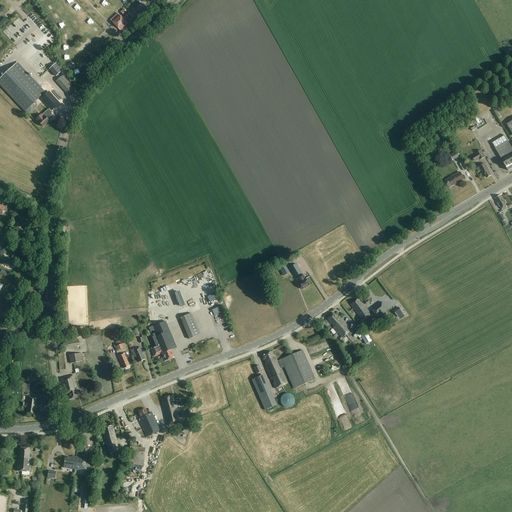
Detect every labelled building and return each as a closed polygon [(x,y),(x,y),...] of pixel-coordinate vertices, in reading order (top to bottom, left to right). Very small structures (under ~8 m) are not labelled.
[(48,4),(44,8),(47,13),(52,9),(48,4)] [(28,22),(34,16),(31,13),(25,19),(28,22)] [(118,13),(111,20),(120,30),(127,24),(118,13)] [(90,29),(95,33),(99,28),(94,24),(90,29)] [(29,46),(34,52),(40,46),(35,41),(29,46)] [(51,64),(42,56),(29,69),(38,78),(51,64)] [(0,79),(0,84),(25,111),(28,108),(34,103),(37,100),(37,101),(41,106),(46,111),(44,113),(43,115),(42,114),(36,120),(43,127),(46,124),(50,121),(49,121),(48,119),(47,119),(52,114),(51,113),(63,101),(57,95),(51,87),(50,87),(45,92),(42,88),(41,87),(41,86),(42,86),(39,82),(38,84),(18,62),(0,79)] [(73,91),(64,80),(66,78),(63,75),(61,77),(56,81),(68,95),(73,91)] [(511,148),(508,141),(495,149),(503,161),(508,171),(511,168),(511,148)] [(450,155),(453,160),(460,156),(457,151),(450,155)] [(477,154),(472,157),(475,161),(479,158),(480,160),(485,157),(481,151),(476,153),(477,154)] [(478,172),(481,171),(483,174),(484,173),(487,178),(491,176),(485,164),(479,167),(476,169),(478,172)] [(438,180),(443,176),(439,169),(433,173),(438,180)] [(449,188),(464,179),(460,172),(445,181),(449,188)] [(503,201),(500,196),(496,198),(498,203),(498,204),(500,207),(502,210),(507,207),(505,204),(506,203),(504,200),(503,201)] [(26,225),(29,218),(30,219),(31,216),(29,215),(28,218),(22,215),(19,222),(26,225)] [(11,267),(13,261),(16,262),(17,260),(14,259),(13,260),(6,257),(3,264),(11,267)] [(284,264),(278,268),(283,276),(289,272),(284,264)] [(295,277),(302,273),(296,264),(289,268),(295,277)] [(302,290),(309,285),(306,279),(303,275),(296,279),(298,284),(302,290)] [(217,292),(207,297),(210,303),(220,298),(217,292)] [(370,315),(358,299),(350,304),(354,309),(363,320),(370,315)] [(222,305),(212,309),(214,315),(224,311),(222,305)] [(376,305),(371,309),(376,316),(378,315),(382,321),(389,316),(385,310),(382,313),(376,305)] [(398,307),(393,311),(398,318),(403,314),(398,307)] [(180,318),(189,339),(200,335),(191,313),(180,318)] [(337,318),(333,314),(327,319),(334,327),(333,328),(342,338),(351,330),(339,317),(337,318)] [(151,335),(155,347),(151,348),(155,356),(162,353),(165,361),(174,357),(171,350),(176,347),(165,321),(153,326),(153,327),(155,333),(152,334),(151,335)] [(364,334),(361,336),(361,337),(363,339),(366,344),(372,341),(370,339),(367,333),(364,334)] [(75,340),(74,336),(62,338),(64,348),(80,345),(78,339),(75,340)] [(117,346),(114,347),(114,348),(115,347),(117,350),(115,351),(116,351),(126,347),(124,343),(117,346)] [(134,358),(136,357),(138,362),(145,359),(142,354),(143,353),(141,347),(135,349),(135,348),(132,349),(133,349),(131,350),(134,358)] [(303,350),(277,361),(275,357),(274,357),(272,352),(262,356),(266,364),(265,365),(271,380),(273,379),(274,383),(273,384),(275,389),(287,383),(280,368),(285,367),(294,388),(315,379),(303,350)] [(70,363),(82,361),(81,353),(69,355),(70,363)] [(118,356),(122,366),(123,369),(130,366),(124,353),(118,356)] [(70,399),(77,397),(75,391),(76,391),(72,375),(60,379),(64,395),(69,393),(70,399)] [(252,380),(265,410),(277,405),(264,375),(252,380)] [(39,394),(39,404),(47,404),(47,394),(39,394)] [(36,404),(37,398),(28,396),(26,408),(27,408),(26,413),(35,414),(36,407),(35,407),(35,404),(36,404)] [(179,424),(173,396),(161,399),(164,410),(165,410),(166,414),(165,414),(166,420),(167,420),(168,426),(179,424)] [(148,415),(145,409),(138,412),(140,418),(138,419),(147,437),(160,431),(152,413),(148,415)] [(104,437),(106,443),(112,442),(112,440),(116,439),(114,431),(113,425),(103,428),(105,433),(106,437),(104,437)] [(187,435),(191,428),(185,425),(182,432),(187,435)] [(106,444),(109,453),(119,451),(116,439),(112,440),(112,442),(106,443),(106,444)] [(143,466),(145,448),(130,447),(128,464),(143,466)] [(24,460),(31,461),(32,458),(30,458),(30,449),(20,448),(19,458),(24,458),(24,460)] [(89,449),(84,449),(82,448),(81,458),(76,457),(75,469),(81,470),(81,469),(86,470),(88,460),(87,460),(87,457),(88,457),(89,449)] [(75,469),(76,457),(72,457),(72,458),(65,457),(64,468),(75,469)] [(23,460),(24,460),(24,458),(19,458),(19,461),(17,461),(16,472),(22,472),(23,460)] [(31,461),(24,460),(23,460),(22,472),(22,475),(29,476),(30,473),(31,461)]
